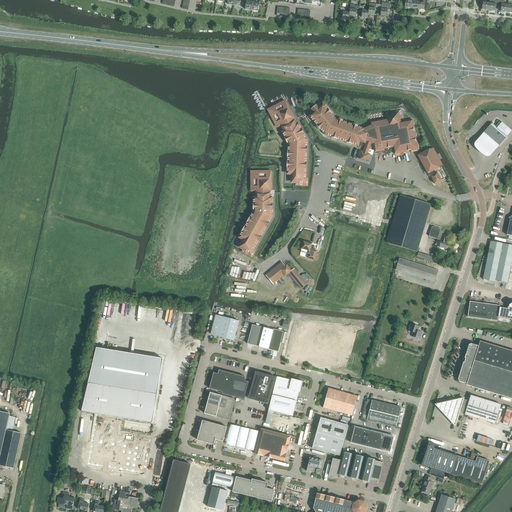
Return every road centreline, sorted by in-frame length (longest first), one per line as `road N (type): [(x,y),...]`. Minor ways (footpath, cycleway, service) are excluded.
road 1 (unclassified): [(318,376),(210,351),(185,440),(191,451),(294,476)]
road 2 (primary): [(144,48),(447,89)]
road 3 (primary): [(449,67),(144,48)]
road 4 (primary): [(144,48),(0,31)]
road 5 (tertiary): [(426,403),(464,281)]
